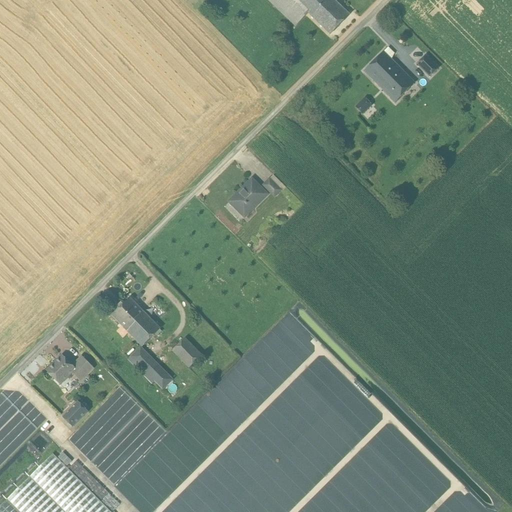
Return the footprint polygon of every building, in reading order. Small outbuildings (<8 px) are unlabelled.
[(268,0),(295,26),(308,13),(320,0),(268,0)] [(320,0),(308,13),(330,35),(349,15),(333,0),(320,0)] [(398,66),(384,52),(364,71),(378,85),(398,66)] [(438,68),(425,55),(417,64),(430,76),(438,68)] [(398,66),(378,85),(396,103),(415,83),(398,66)] [(365,99),(356,107),(362,114),(371,106),(365,99)] [(282,184),(273,175),(270,179),(278,188),(282,184)] [(270,179),(263,185),(274,197),(281,190),(278,188),(270,179)] [(256,187),(250,181),(229,202),(240,212),(242,210),(246,215),(267,195),(258,186),(256,187)] [(130,300),(113,317),(127,331),(144,314),(130,300)] [(161,330),(144,314),(127,331),(143,347),(161,330)] [(202,355),(185,338),(172,351),(189,368),(202,355)] [(172,380),(141,349),(129,361),(153,384),(155,381),(163,389),(172,380)] [(76,370),(63,356),(62,355),(46,371),(59,383),(60,385),(76,370)] [(94,369),(82,356),(75,363),(87,376),(94,369)] [(10,455),(46,418),(22,395),(14,403),(5,394),(0,394),(0,393),(0,426),(3,426),(2,432),(0,434),(0,437),(2,437),(9,444),(11,444),(10,455)] [(88,412),(78,402),(63,417),(74,427),(88,412)] [(145,511),(153,511),(186,476),(183,473),(165,472),(161,468),(161,474),(155,473),(155,468),(163,468),(146,453),(163,434),(155,434),(153,431),(153,434),(148,439),(146,439),(140,434),(139,435),(134,430),(129,430),(130,425),(121,425),(122,419),(120,421),(106,420),(101,416),(86,432),(87,422),(86,422),(68,442),(145,511)] [(0,511),(110,511),(53,454),(0,506),(0,511)]
